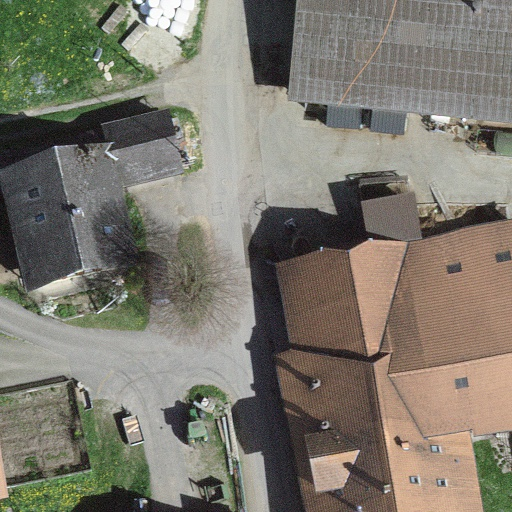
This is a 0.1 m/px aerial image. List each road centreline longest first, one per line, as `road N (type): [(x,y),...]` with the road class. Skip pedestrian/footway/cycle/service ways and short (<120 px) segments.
road 1 (residential): [(281,511),(214,103)]
road 2 (track): [(0,146),(214,103),(225,0)]
